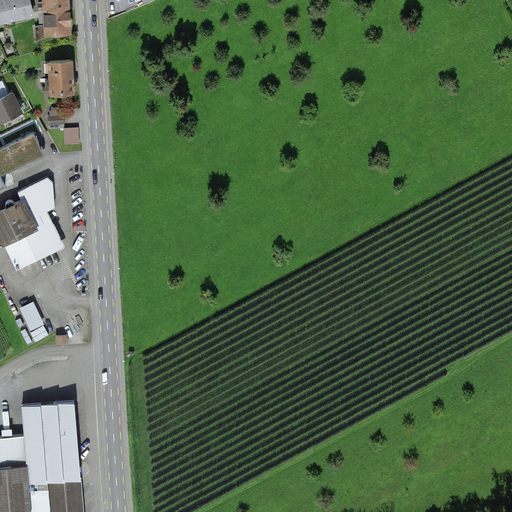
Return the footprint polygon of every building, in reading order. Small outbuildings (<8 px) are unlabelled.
[(27,0),(0,0),(0,22),(31,16),(27,0)] [(65,0),(37,0),(39,33),(66,32),(65,0)] [(69,58),(43,59),(45,95),(71,93),(69,58)] [(0,98),(9,95),(2,81),(0,82),(0,98)] [(0,98),(0,123),(23,113),(13,93),(9,95),(0,98)] [(65,107),(52,107),(52,112),(50,112),(50,116),(48,116),(48,125),(65,125),(65,115),(65,107)] [(71,128),(64,128),(65,144),(80,144),(79,128),(71,128)] [(4,145),(0,146),(0,172),(41,154),(31,132),(4,145)] [(21,200),(0,210),(0,248),(4,247),(17,271),(64,248),(48,213),(55,209),(54,183),(47,177),(18,191),(21,200)] [(32,300),(18,307),(29,330),(43,323),(32,300)] [(84,511),(75,401),(21,405),(24,437),(0,439),(0,511),(84,511)]
